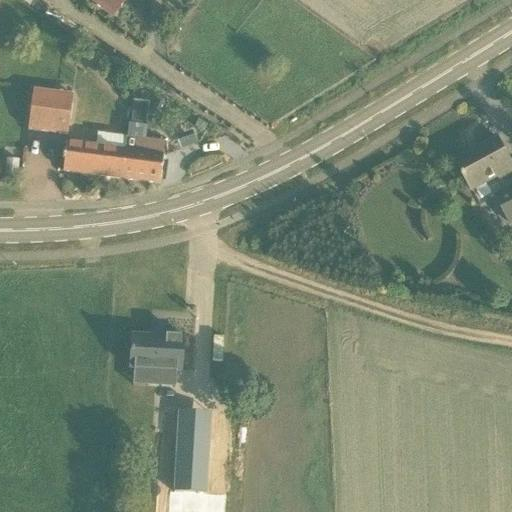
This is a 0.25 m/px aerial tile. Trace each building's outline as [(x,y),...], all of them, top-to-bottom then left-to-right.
[(91,0),(112,17),(125,0),(91,0)] [(69,134),(74,96),(33,91),(29,129),(69,134)] [(187,123),(171,122),(169,139),(186,140),(187,123)] [(125,150),(66,143),(63,172),(159,184),(163,155),(162,155),(164,141),(138,137),(139,126),(128,124),(125,150)] [(511,164),(498,138),(456,161),(471,190),(498,176),(506,191),(495,197),(510,225),(511,223),(511,164)] [(130,336),(129,369),(133,369),(176,372),(181,372),(183,336),(163,334),(162,338),(130,336)] [(160,410),(158,511),(219,511),(222,412),(160,410)]
